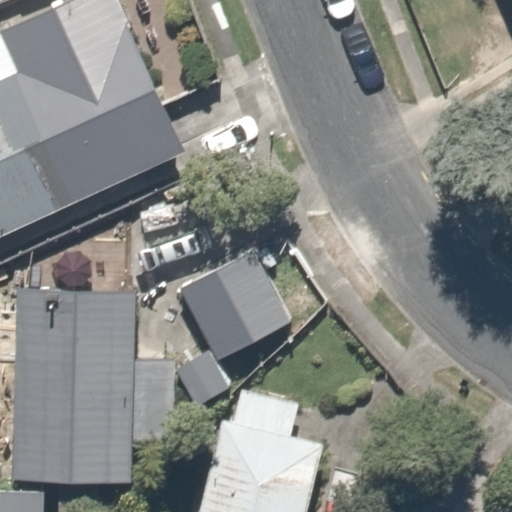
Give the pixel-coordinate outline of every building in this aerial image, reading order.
[(0,251),(197,157),(121,0),(64,0),(0,31),(0,251)] [(252,250),(179,294),(226,373),(299,329),(252,250)] [(144,300),(17,293),(16,315),(0,314),(0,370),(13,371),(7,482),(134,489),(135,472),(180,474),(185,368),(141,366),(144,300)] [(312,511),(331,436),(224,411),(200,511),(312,511)] [(49,511),(51,497),(0,493),(0,511),(49,511)]
